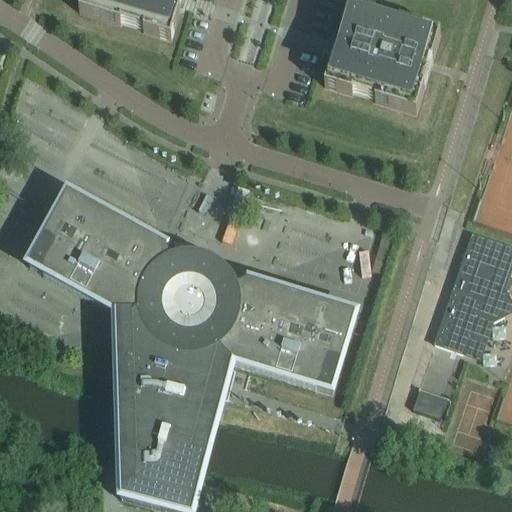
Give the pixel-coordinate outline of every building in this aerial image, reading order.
[(83,0),(79,15),(120,28),(121,24),(144,31),(143,34),(171,43),(180,12),(176,11),(179,0),(83,0)] [(398,27),(375,20),(376,17),(348,9),(339,40),(342,41),(337,59),(333,58),(324,89),(352,97),(353,94),(375,101),(374,104),(416,117),(424,89),(414,87),(422,61),(432,64),(440,36),(399,24),(398,27)] [(246,287),(237,291),(233,284),(227,287),(223,280),(227,276),(219,269),(209,263),(199,260),(190,260),(179,260),(170,263),(166,254),(167,254),(168,253),(68,197),(28,270),(125,323),(116,339),(118,425),(119,502),(156,511),(194,511),(211,449),(232,367),(331,398),(355,318),(246,285),(245,287),(246,287)] [(434,348),(461,357),(467,339),(485,345),(492,325),(503,320),(498,308),(509,303),(504,292),(511,271),(511,270),(511,251),(472,238),(434,348)] [(104,354),(111,343),(92,331),(85,342),(104,354)] [(419,393),(413,412),(441,422),(447,403),(419,393)]
